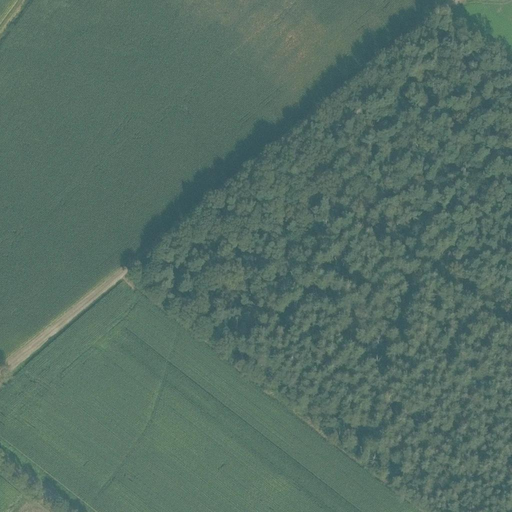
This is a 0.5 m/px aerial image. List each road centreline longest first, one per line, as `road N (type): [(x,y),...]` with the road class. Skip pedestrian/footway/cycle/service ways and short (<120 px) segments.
road 1 (track): [(0,371),(453,0)]
road 2 (track): [(277,141),(511,326)]
